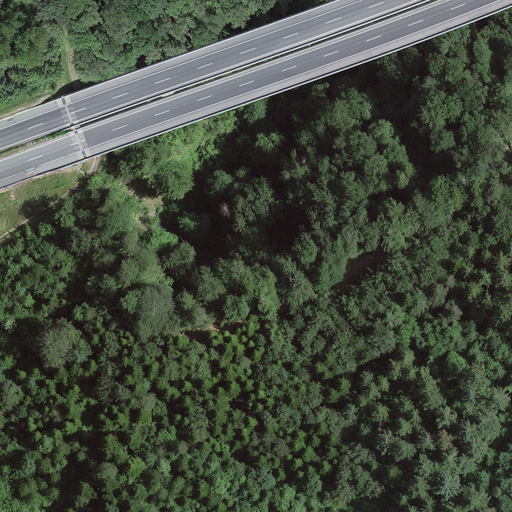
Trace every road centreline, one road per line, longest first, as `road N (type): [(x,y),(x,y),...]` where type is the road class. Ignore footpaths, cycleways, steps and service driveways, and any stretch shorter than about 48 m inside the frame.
road 1 (motorway): [(0,171),(475,0)]
road 2 (motorway): [(389,0),(0,139)]
road 3 (track): [(38,0),(64,23),(97,156),(73,192),(0,240)]
